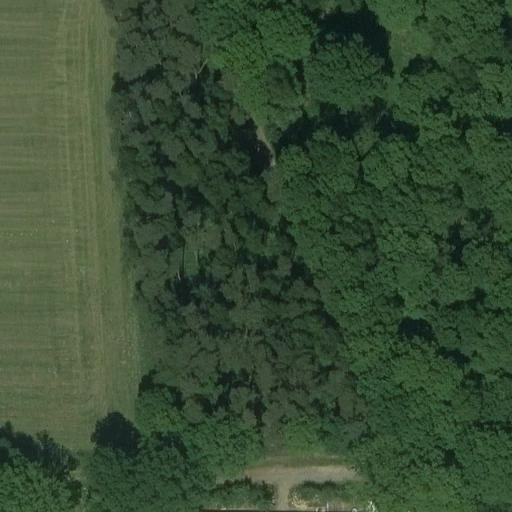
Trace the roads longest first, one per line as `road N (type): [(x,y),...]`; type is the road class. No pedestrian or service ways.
road 1 (track): [(202,0),(407,479)]
road 2 (track): [(407,479),(0,478)]
